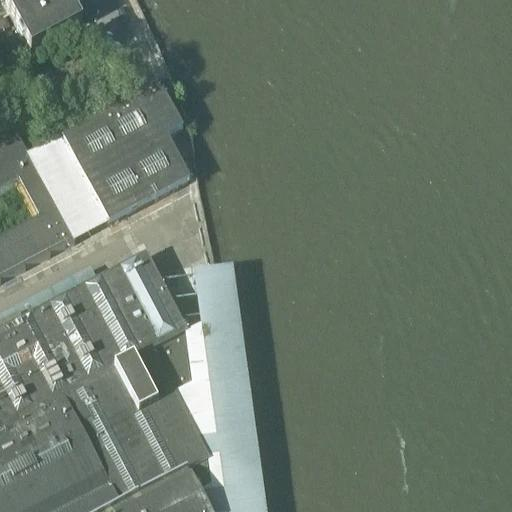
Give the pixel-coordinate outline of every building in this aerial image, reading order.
[(64,0),(0,0),(0,3),(29,57),(81,30),(64,0)] [(25,58),(11,65),(16,75),(30,67),(25,58)] [(61,141),(107,229),(188,186),(165,142),(181,134),(158,90),(61,141)] [(23,272),(49,260),(48,259),(74,247),(24,154),(11,130),(0,136),(0,284),(24,274),(23,272)] [(201,511),(196,503),(210,494),(206,467),(166,405),(192,392),(185,341),(144,262),(98,287),(0,337),(0,511),(201,511)] [(90,272),(0,319),(0,337),(98,287),(90,272)]
